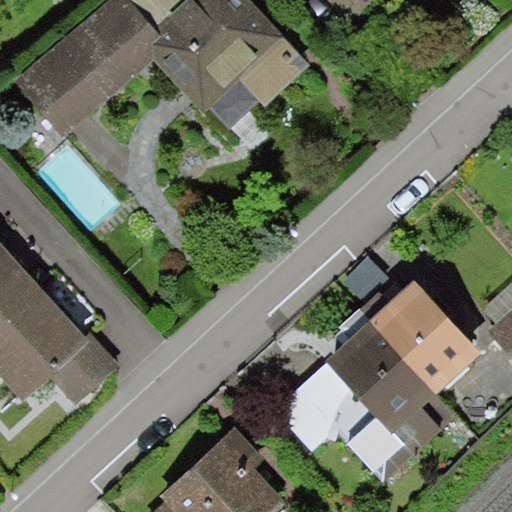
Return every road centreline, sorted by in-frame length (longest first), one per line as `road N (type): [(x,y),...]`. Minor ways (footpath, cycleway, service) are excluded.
road 1 (residential): [(511,72),(175,380)]
road 2 (residential): [(0,181),(175,380)]
road 3 (residential): [(175,380),(39,511)]
